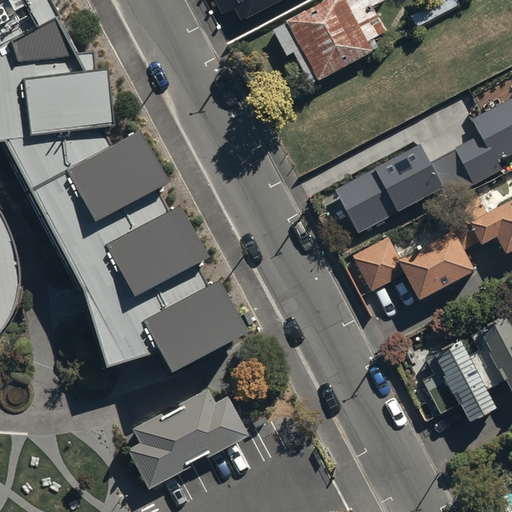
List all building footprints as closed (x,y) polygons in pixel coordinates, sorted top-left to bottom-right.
[(252,320),(70,0),(0,0),(0,125),(73,271),(106,362),(158,352),(167,368),(252,320)] [(241,23),(281,0),(208,0),(221,21),(236,13),(241,23)] [(330,0),(274,29),(287,55),(293,52),(311,87),(382,50),(376,38),(388,32),(374,6),(384,0),(330,0)] [(457,0),(437,0),(411,16),(418,27),(459,3),(457,0)] [(511,95),(470,118),(478,134),(453,147),(455,152),(427,166),(416,144),(332,187),(356,233),(428,196),(432,203),(499,168),(494,159),(511,150),(511,95)] [(391,235),(353,256),(372,291),(405,273),(420,301),(477,269),(466,249),(479,242),(481,245),(497,236),(506,253),(511,250),(511,199),(488,213),(478,195),(443,214),(452,230),(403,257),(391,235)] [(0,331),(5,329),(19,304),(20,268),(17,234),(0,203),(0,331)] [(463,343),(427,360),(435,376),(424,381),(439,414),(461,403),(470,422),(499,408),(490,391),(508,382),(511,391),(511,328),(507,318),(471,335),(480,352),(470,357),(463,343)] [(161,420),(136,432),(143,446),(130,453),(150,492),(188,472),(187,469),(210,457),(212,461),(252,441),(231,400),(216,407),(209,393),(183,406),(187,414),(164,426),(161,420)]
